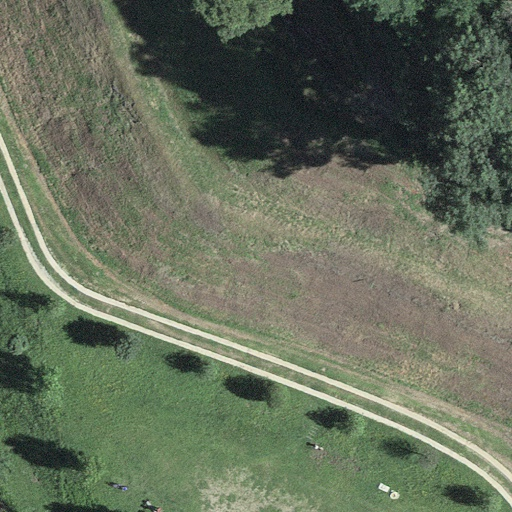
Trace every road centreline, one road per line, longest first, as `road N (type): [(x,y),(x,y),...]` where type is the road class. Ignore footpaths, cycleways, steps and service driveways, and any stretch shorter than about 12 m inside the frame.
road 1 (track): [(511,483),(463,443),(420,424),(169,337),(77,292),(45,254),(0,158)]
road 2 (track): [(230,0),(316,85),(404,138),(511,187)]
road 3 (track): [(334,0),(359,59),(366,115)]
